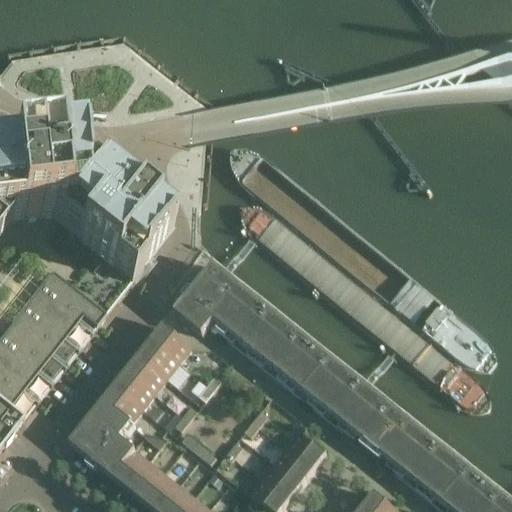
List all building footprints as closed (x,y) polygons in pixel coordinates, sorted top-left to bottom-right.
[(511,57),(508,58),(509,63),(501,64),(491,68),(486,72),(483,75),(480,79),(483,81),(490,87),(494,90),(497,90),(497,92),(508,94),(508,91),(511,92),(511,93),(511,57)] [(77,156),(0,164),(0,231),(69,224),(87,202),(82,198),(77,156)] [(69,224),(61,234),(131,289),(152,262),(171,239),(102,183),(87,202),(69,224)] [(0,455),(28,420),(33,414),(41,404),(103,325),(126,296),(131,289),(61,234),(69,224),(0,231),(0,455)] [(212,271),(177,315),(174,319),(202,341),(214,327),(347,434),(341,441),(358,454),(366,461),(392,481),(398,474),(446,511),(511,511),(511,509),(400,420),(212,271)] [(179,370),(192,354),(163,332),(151,347),(179,370)] [(167,385),(179,370),(151,347),(139,362),(167,385)] [(155,400),(167,385),(139,362),(127,377),(155,400)] [(143,415),(155,400),(127,377),(115,393),(143,415)] [(206,392),(213,397),(221,387),(214,382),(206,392)] [(213,397),(206,392),(199,401),(205,407),(213,397)] [(131,430),(143,415),(115,393),(103,408),(131,430)] [(71,451),(112,483),(134,455),(120,444),(131,430),(103,408),(71,447),(71,451)] [(183,422),(189,427),(197,417),(190,412),(183,422)] [(252,428),(259,433),(266,423),(260,418),(252,428)] [(189,427),(183,422),(175,432),(182,437),(189,427)] [(259,433),(252,428),(244,438),(251,443),(259,433)] [(314,478),(327,462),(299,439),(286,455),(314,478)] [(191,455),(197,448),(187,440),(181,447),(191,455)] [(144,442),(160,455),(167,445),(156,442),(146,441),(144,442)] [(197,448),(191,455),(201,462),(206,455),(197,448)] [(228,458),(235,463),(243,454),(236,448),(228,458)] [(112,483),(127,496),(150,467),(134,455),(112,483)] [(206,455),(201,462),(210,470),(216,463),(206,455)] [(302,493),(314,478),(286,455),(274,470),(302,493)] [(235,463),(228,458),(220,468),(227,473),(235,463)] [(127,496),(142,507),(164,479),(150,467),(127,496)] [(290,508),(302,493),(274,470),(262,485),(290,508)] [(162,511),(179,491),(164,479),(142,507),(147,511),(162,511)] [(214,480),(210,486),(218,492),(222,487),(214,480)] [(249,501),(252,503),(262,511),(263,511),(286,511),(290,508),(262,485),(249,501)] [(162,511),(187,511),(194,503),(179,491),(162,511)] [(389,511),(374,500),(364,511),(389,511)] [(187,511),(205,511),(194,503),(187,511)]
